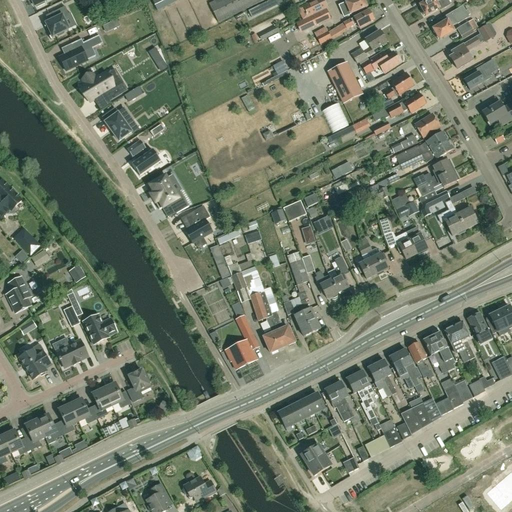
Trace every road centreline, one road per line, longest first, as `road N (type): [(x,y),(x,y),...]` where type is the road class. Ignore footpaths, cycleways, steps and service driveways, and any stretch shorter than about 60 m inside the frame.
road 1 (residential): [(14,0),(54,85),(183,272)]
road 2 (primary): [(172,437),(443,303)]
road 3 (residential): [(511,384),(320,500),(327,511)]
road 4 (residential): [(329,317),(511,221)]
road 5 (residential): [(484,162),(386,0)]
road 6 (primary): [(172,437),(13,511)]
road 7 (primary): [(48,511),(172,437)]
road 8 (residential): [(408,511),(511,449)]
